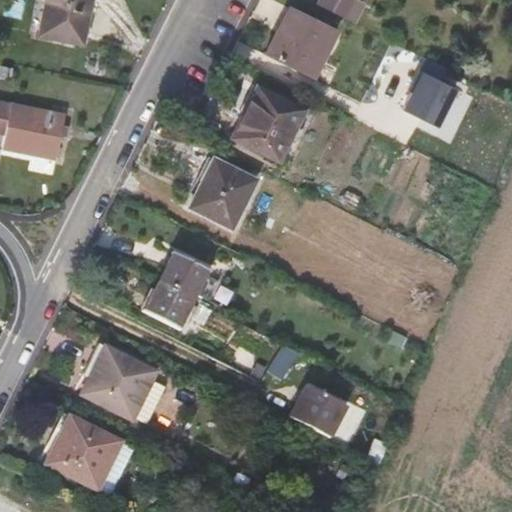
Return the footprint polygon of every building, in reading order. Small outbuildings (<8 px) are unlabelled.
[(46,0),(40,34),(82,42),(89,0),(46,0)] [(318,0),(316,4),(349,21),(359,3),(353,0),(318,0)] [(337,32),(289,7),(266,51),(314,77),(337,32)] [(436,90),(422,83),(413,100),(427,107),(436,90)] [(252,110),(262,89),(257,86),(246,107),(252,110)] [(303,109),(262,89),(252,110),(246,107),(231,137),(277,160),(303,109)] [(63,116),(0,103),(0,133),(3,135),(2,147),(55,158),(59,137),(61,126),(63,116)] [(255,180),(214,159),(189,208),(230,229),(255,180)] [(492,170),(482,166),(478,175),(487,179),(492,170)] [(210,271),(171,252),(156,282),(194,301),(210,271)] [(194,301),(156,282),(142,311),(180,331),(194,301)] [(143,366),(85,338),(73,364),(79,367),(68,389),(119,414),(120,411),(139,374),(143,366)] [(134,418),(152,380),(139,374),(120,411),(134,418)] [(347,413),(306,392),(290,423),(331,444),(347,413)] [(120,443),(63,415),(49,440),(56,444),(45,466),(96,491),(97,488),(116,451),(120,443)]
